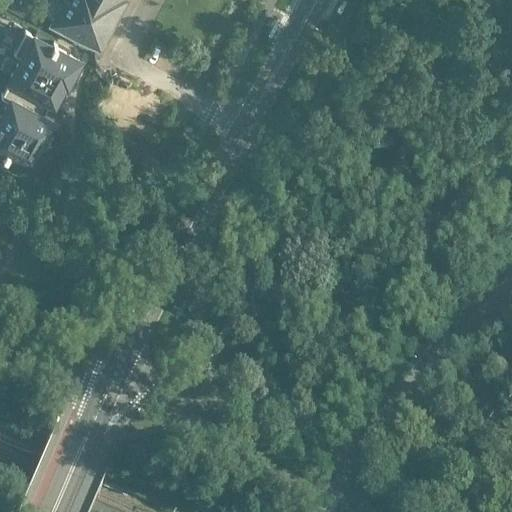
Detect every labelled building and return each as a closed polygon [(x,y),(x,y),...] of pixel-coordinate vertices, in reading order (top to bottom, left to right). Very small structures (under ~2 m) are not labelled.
[(32,4),(23,0),(0,0),(26,15),(32,4)] [(62,0),(54,16),(97,39),(118,0),(62,0)] [(25,29),(13,52),(21,56),(64,79),(68,82),(78,62),(76,61),(78,58),(64,51),(65,48),(55,43),(56,41),(52,39),(50,43),(25,29)] [(21,56),(6,84),(46,106),(51,98),(53,100),(64,79),(21,56)] [(9,99),(0,114),(0,116),(42,140),(53,119),(42,114),(46,106),(6,84),(0,95),(9,99)] [(0,145),(4,148),(1,152),(5,154),(6,152),(17,158),(18,155),(32,163),(33,160),(35,161),(46,142),(42,140),(0,116),(0,145)]
